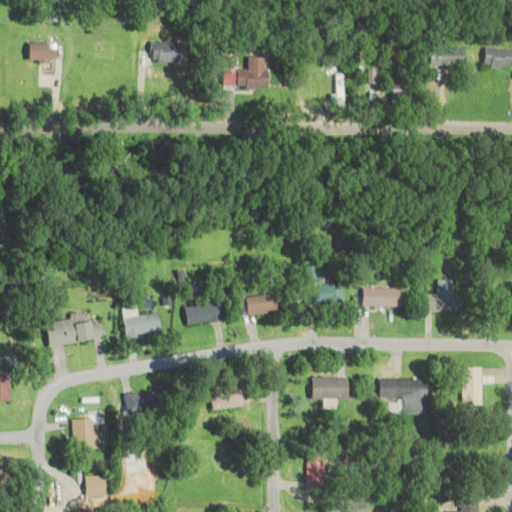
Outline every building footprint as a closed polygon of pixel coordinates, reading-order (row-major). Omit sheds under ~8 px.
[(178,42),(148,42),(148,62),(178,62),(178,42)] [(507,68),(507,49),(481,48),(481,68),(507,68)] [(428,66),(462,66),(462,49),(428,49),(428,66)] [(263,58),(245,57),(245,70),(231,70),(231,89),(263,90),(263,58)] [(305,307),(340,304),(338,284),(315,286),(313,267),(301,268),(305,307)] [(400,289),(359,289),(359,308),(400,308),(400,289)] [(273,312),(270,294),(239,300),(243,318),(273,312)] [(511,314),(511,294),(475,294),(475,314),(511,314)] [(456,295),(421,295),(421,313),(456,313),(456,295)] [(179,307),(180,325),(216,323),(215,305),(179,307)] [(132,316),(131,307),(117,308),(119,337),(155,335),(153,315),(132,316)] [(98,339),(96,322),(85,323),(84,316),(41,322),(44,347),(98,339)] [(478,369),(459,369),(459,408),(478,408),(478,369)] [(309,401),(344,401),(344,378),(310,378),(309,401)] [(376,398),(398,399),(398,415),(423,416),(424,380),(376,379),(376,398)] [(208,411),(240,408),(238,390),(207,393),(208,411)] [(157,411),(157,394),(121,394),(121,411),(157,411)] [(69,420),(69,450),(91,450),(91,441),(94,441),(94,420),(69,420)] [(305,455),(305,491),(322,491),(322,455),(305,455)] [(81,476),(81,497),(102,497),(102,476),(81,476)] [(476,511),(476,497),(455,497),(455,511),(476,511)]
